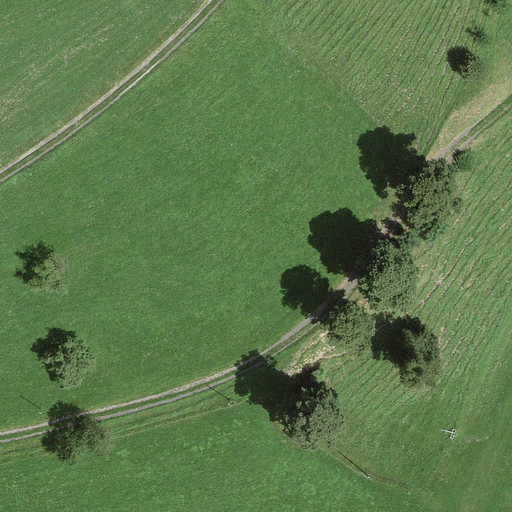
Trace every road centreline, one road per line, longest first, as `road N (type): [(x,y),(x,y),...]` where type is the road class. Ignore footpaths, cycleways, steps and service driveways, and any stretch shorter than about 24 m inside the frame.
road 1 (track): [(0,437),(168,396),(260,358),(351,282),(430,171),(511,98)]
road 2 (track): [(0,176),(116,93),(216,0)]
